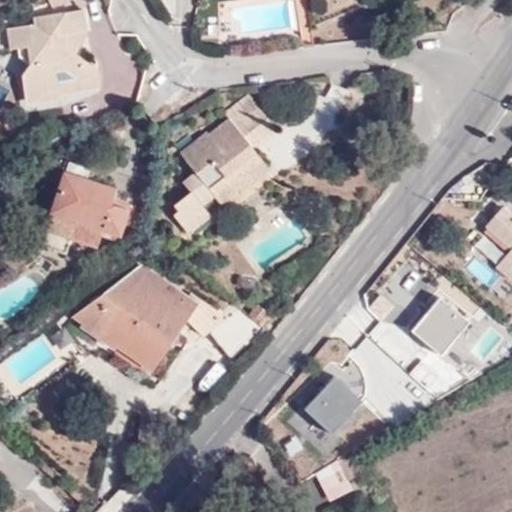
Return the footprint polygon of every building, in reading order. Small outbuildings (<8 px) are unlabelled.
[(69,0),(68,0),(42,0),(46,9),(69,0)] [(68,0),(69,0),(74,9),(85,0),(68,0)] [(17,77),(20,95),(32,103),(40,91),(53,90),(55,95),(75,92),(77,85),(94,82),(92,70),(70,55),(60,49),(57,36),(81,34),(77,12),(27,20),(28,26),(2,30),(5,51),(14,50),(15,58),(25,66),(17,77)] [(70,55),(81,34),(57,36),(60,49),(70,55)] [(94,89),(94,82),(77,85),(75,92),(94,89)] [(40,91),(32,103),(37,103),(56,100),(55,95),(53,90),(40,91)] [(223,111),(227,116),(247,145),(272,125),(247,92),(223,111)] [(32,103),(20,95),(22,105),(32,103)] [(201,206),(211,196),(220,205),(266,167),(247,145),(227,116),(178,153),(191,170),(179,179),(188,191),(172,204),(176,211),(170,214),(186,233),(208,214),(201,206)] [(38,243),(63,250),(68,237),(95,244),(100,229),(118,234),(121,227),(131,229),(136,211),(110,203),(113,191),(84,183),(89,167),(65,160),(38,243)] [(511,218),(502,209),(487,228),(511,248),(511,250),(509,253),(511,255),(511,218)] [(511,255),(509,253),(496,269),(511,282),(511,255)] [(127,344),(156,364),(168,346),(178,332),(188,318),(203,338),(211,332),(228,319),(191,294),(188,298),(142,266),(76,317),(122,350),(127,344)] [(469,317),(438,293),(411,326),(441,351),(469,317)] [(230,356),(261,325),(241,311),(228,319),(211,332),(230,356)] [(168,346),(174,349),(183,335),(178,332),(168,346)] [(120,352),(150,373),(156,364),(127,344),(122,350),(120,352)] [(334,374),(302,407),(330,431),(363,401),(334,374)] [(353,449),(338,458),(341,465),(349,478),(362,471),(353,449)] [(349,478),(341,465),(317,478),(329,502),(354,490),(349,478)]
